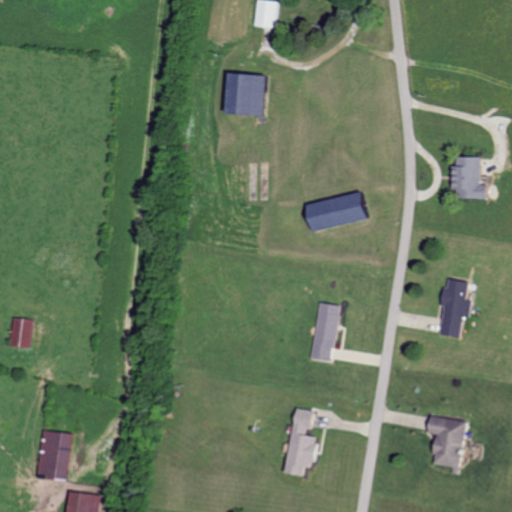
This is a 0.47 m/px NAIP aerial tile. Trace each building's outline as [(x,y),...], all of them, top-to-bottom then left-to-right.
[(258,0),(257,26),(277,27),(278,0),(258,0)] [(230,113),(267,115),(269,74),(231,73),(230,113)] [(484,157),(460,156),(460,166),(456,166),(456,196),(491,197),(491,185),(484,184),(484,157)] [(316,231),(370,218),(364,191),(310,204),(316,231)] [(464,337),(467,316),(474,316),(476,299),(470,298),(472,281),(449,279),(442,334),(464,337)] [(334,362),(343,305),(322,302),(313,358),(334,362)] [(33,319),(13,318),(12,346),(32,347),(33,319)] [(287,473),(305,476),(306,467),(314,468),(319,437),(310,435),(314,410),(297,408),(287,473)] [(435,464),(463,468),(470,421),(434,416),(431,433),(440,435),(435,464)] [(75,434),(46,430),(40,476),(70,480),(75,434)]
